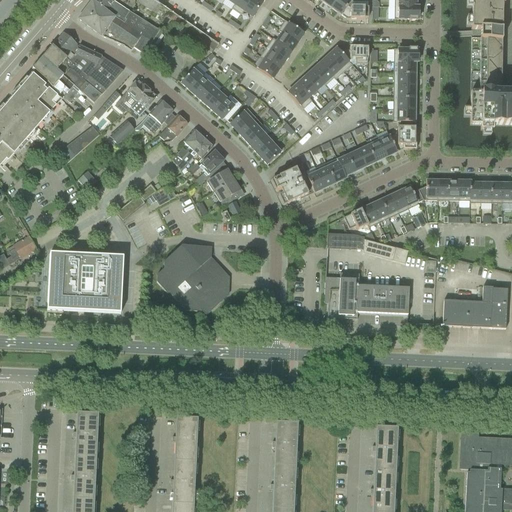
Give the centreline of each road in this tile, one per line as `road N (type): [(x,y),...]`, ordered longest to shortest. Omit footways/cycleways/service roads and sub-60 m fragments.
road 1 (residential): [(272,230),(264,192),(246,163),(165,89),(55,12)]
road 2 (secondary): [(271,353),(0,339)]
road 3 (secondary): [(269,384),(511,396)]
road 4 (secondary): [(511,364),(271,353)]
road 5 (secondary): [(30,376),(269,384)]
road 6 (residential): [(272,230),(431,160)]
road 7 (residential): [(431,36),(342,34),(291,0)]
road 8 (residential): [(431,160),(431,36)]
road 9 (residential): [(271,353),(272,230)]
